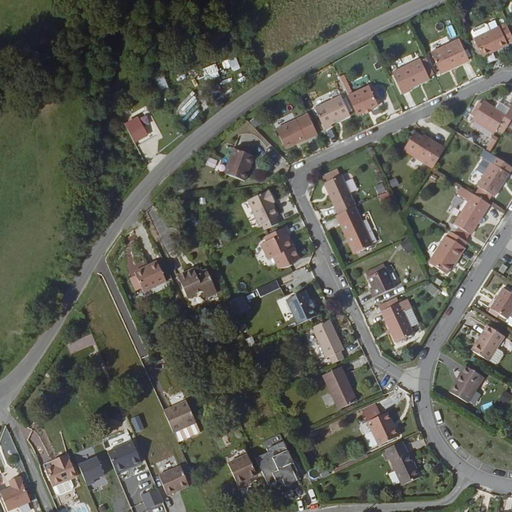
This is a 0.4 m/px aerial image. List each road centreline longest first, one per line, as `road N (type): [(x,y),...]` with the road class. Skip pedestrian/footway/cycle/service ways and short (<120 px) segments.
road 1 (tertiary): [(430,0),(341,41),(179,152),(137,194),(25,369),(1,392)]
road 2 (residential): [(423,386),(376,359),(297,186),(312,165),(511,78)]
road 3 (residential): [(511,224),(435,348),(423,386)]
road 4 (residential): [(1,392),(52,511)]
road 5 (residential): [(358,511),(440,504),(468,472)]
